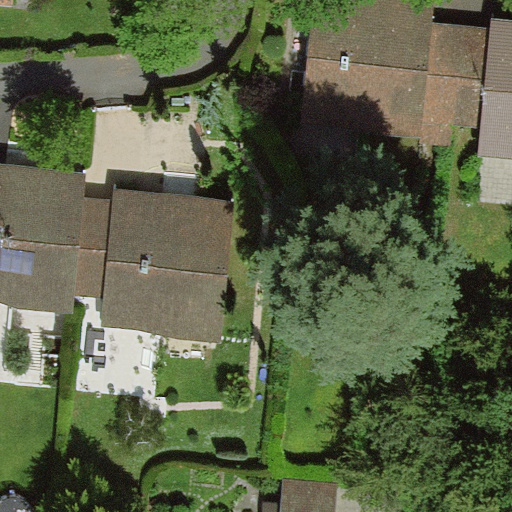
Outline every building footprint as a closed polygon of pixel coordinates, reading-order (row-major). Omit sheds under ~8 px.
[(432,0),(320,0),(309,117),(420,128),(432,0)] [(485,148),(511,150),(511,17),(497,17),(485,148)] [(0,292),(80,299),(91,169),(0,161),(0,292)] [(110,319),(228,330),(239,199),(122,188),(110,319)] [(288,511),(334,511),(336,482),(291,479),(288,511)]
